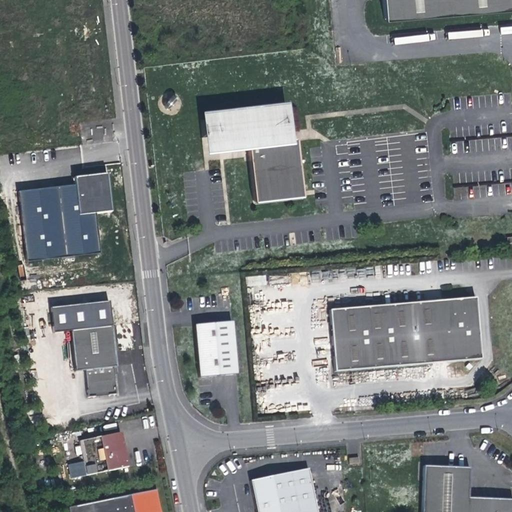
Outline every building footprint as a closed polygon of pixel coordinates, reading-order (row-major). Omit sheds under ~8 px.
[(511,0),(381,0),(383,21),(511,12),(511,0)] [(218,116),(218,121),(285,115),(284,110),(218,116)] [(285,115),(218,121),(219,129),(218,129),(220,149),(238,147),(248,147),(249,156),(253,156),(257,196),(293,193),(291,179),(297,179),(296,172),(292,173),(290,155),(298,154),(297,142),(288,142),(287,123),(286,123),(285,115)] [(92,141),(112,141),(112,127),(92,127),(92,141)] [(253,156),(249,156),(253,201),(302,196),(298,154),(290,155),(292,173),(296,172),(297,179),(291,179),(293,193),(257,196),(253,156)] [(64,189),(14,194),(20,259),(94,252),(90,214),(102,213),(101,206),(98,175),(63,178),(64,189)] [(493,196),(504,195),(504,183),(493,184),(493,196)] [(326,309),(331,369),(478,358),(475,320),(473,298),(326,309)] [(196,377),(234,374),(229,322),(192,325),(196,377)] [(110,324),(69,330),(73,371),(83,370),(86,397),(114,394),(111,367),(115,366),(114,359),(110,324)] [(119,447),(116,433),(75,441),(82,476),(124,467),(122,459),(119,447)] [(251,498),(253,511),(314,511),(305,468),(247,481),(251,498)] [(418,511),(509,511),(510,502),(490,501),(464,500),(465,470),(420,468),(418,511)] [(66,507),(67,511),(157,511),(152,489),(66,507)]
